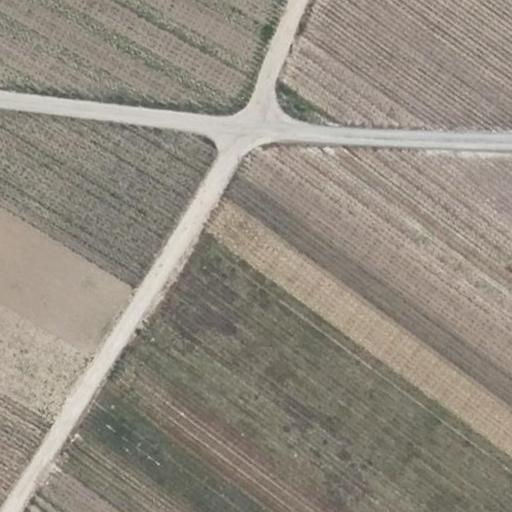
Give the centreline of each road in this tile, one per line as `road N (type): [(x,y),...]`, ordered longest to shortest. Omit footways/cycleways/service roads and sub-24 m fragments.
road 1 (track): [(292,0),(252,127),(5,511)]
road 2 (track): [(511,141),(153,121),(0,99)]
